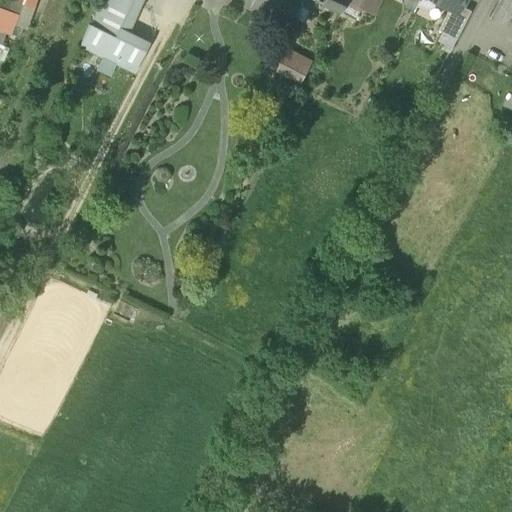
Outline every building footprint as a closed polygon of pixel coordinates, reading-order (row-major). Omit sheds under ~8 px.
[(10,0),(0,23),(0,29),(8,33),(22,2),(30,5),(32,0),(10,0)] [(97,0),(87,23),(90,24),(101,0),(114,6),(125,12),(130,0),(97,0)] [(114,6),(101,0),(90,24),(92,25),(88,34),(97,39),(101,30),(103,30),(114,6)] [(322,0),(321,4),(340,12),(346,1),(346,0),(322,0)] [(376,0),(358,0),(357,3),(372,10),(376,0)] [(459,0),(437,0),(450,6),(455,9),(458,4),(459,0)] [(511,8),(511,0),(495,0),(485,19),(500,28),(510,13),(511,8)] [(455,9),(450,6),(438,30),(456,39),(471,11),(458,4),(455,9)] [(125,12),(114,6),(103,30),(114,36),(118,28),(125,12)] [(149,42),(118,28),(114,36),(103,30),(101,30),(97,39),(88,34),(92,25),(90,24),(87,23),(81,37),(111,51),(108,58),(137,69),(149,42)] [(313,59),(287,46),(275,71),(299,85),(313,59)]
